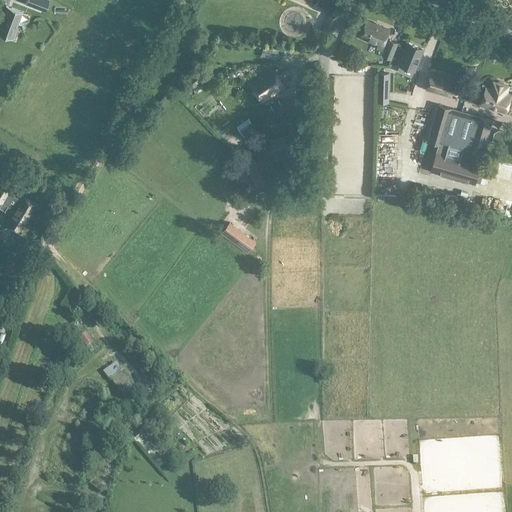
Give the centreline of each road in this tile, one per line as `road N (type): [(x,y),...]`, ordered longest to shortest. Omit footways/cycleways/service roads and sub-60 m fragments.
road 1 (track): [(193,0),(46,243),(79,273)]
road 2 (unknown): [(355,0),(336,56),(333,152),(319,190)]
